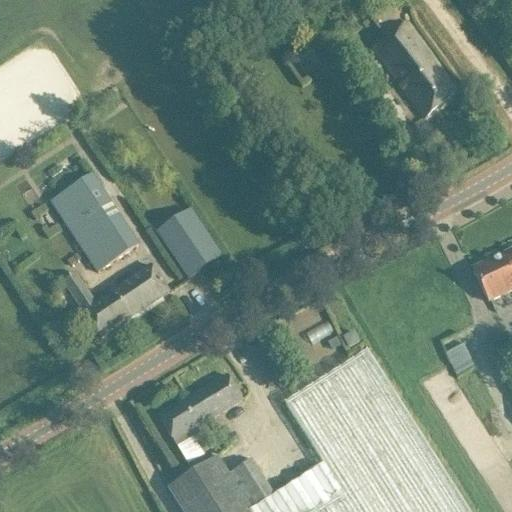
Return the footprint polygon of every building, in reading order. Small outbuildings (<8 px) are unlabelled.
[(373,47),(424,118),(458,94),(407,23),(373,47)] [(139,248),(91,177),(52,203),(100,274),(139,248)] [(178,264),(189,281),(221,259),(210,243),(191,213),(158,233),(178,264)] [(511,252),(472,271),(489,305),(511,294),(511,252)] [(62,283),(100,340),(169,294),(151,267),(96,304),(76,274),(62,283)] [(327,310),(335,325),(347,318),(339,304),(327,310)] [(345,339),(350,349),(360,344),(355,334),(345,339)] [(336,340),(327,345),(331,352),(340,347),(336,340)] [(445,352),(455,375),(473,368),(463,344),(445,352)] [(468,511),(368,353),(285,405),(324,466),(251,511),(218,459),(208,465),(193,475),(169,490),(183,511),(468,511)] [(198,428),(243,402),(228,377),(159,419),(193,475),(208,465),(192,438),(201,433),(198,428)]
